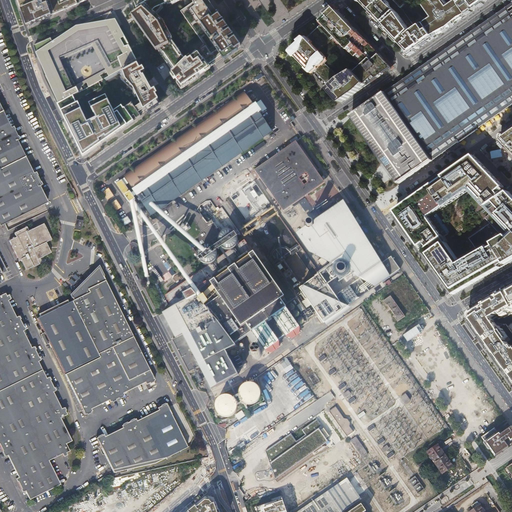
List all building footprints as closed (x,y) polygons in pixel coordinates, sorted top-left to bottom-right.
[(17,0),(18,1),(21,10),(39,2),(42,1),(41,0),(17,0)] [(39,2),(21,10),(27,27),(50,17),(58,13),(61,12),(63,11),(65,10),(86,0),(43,0),(42,1),(39,2)] [(231,31),(230,30),(225,22),(224,21),(219,15),(208,0),(136,0),(134,1),(136,6),(138,11),(132,15),(133,17),(134,19),(138,24),(144,32),(147,38),(148,39),(156,50),(158,49),(166,61),(171,68),(174,72),(172,73),(182,87),(198,76),(213,65),(224,57),(225,56),(234,50),(241,45),(236,38),(235,37),(231,31)] [(412,54),(435,38),(439,35),(442,33),(452,26),(462,19),(465,17),(468,15),(477,8),(488,0),(459,0),(458,1),(454,3),(450,6),(445,0),(420,0),(434,18),(428,22),(426,24),(423,26),(417,29),(412,22),(403,9),(402,8),(408,3),(405,0),(395,0),(395,1),(394,0),(360,0),(370,10),(383,24),(401,43),(412,54)] [(511,104),(511,13),(507,7),(415,72),(386,91),(434,160),(468,136),(511,104)] [(324,22),(321,24),(319,27),(307,38),(293,51),(308,67),(314,74),(327,87),(329,89),(342,103),(346,100),(357,92),(371,83),(369,81),(375,76),(377,78),(393,67),(382,55),(368,41),(363,36),(359,31),(355,27),(338,9),(331,15),(324,22)] [(122,69),(137,60),(136,58),(134,54),(132,51),(128,43),(125,37),(121,30),(118,26),(115,28),(109,20),(107,21),(102,15),(78,26),(51,38),(33,46),(36,53),(45,79),(58,104),(75,95),(79,92),(77,87),(74,89),(65,69),(60,58),(92,44),(98,41),(111,64),(114,69),(121,66),(122,69)] [(109,76),(122,69),(121,66),(114,69),(111,64),(98,41),(92,44),(105,68),(76,85),(77,87),(79,92),(84,90),(82,87),(87,83),(89,87),(103,79),(101,75),(107,72),(109,76)] [(140,104),(143,112),(149,108),(150,109),(160,102),(154,90),(153,91),(152,90),(151,89),(153,88),(149,82),(147,78),(143,70),(141,66),(137,60),(122,69),(124,74),(122,75),(134,90),(137,96),(140,104)] [(74,89),(77,87),(76,85),(68,68),(65,69),(74,89)] [(124,74),(122,69),(109,76),(104,79),(106,81),(120,73),(122,75),(124,74)] [(362,109),(351,116),(384,163),(395,178),(399,184),(434,160),(386,91),(376,99),(362,109)] [(124,177),(132,189),(254,106),(246,93),(124,177)] [(83,156),(134,121),(126,109),(125,109),(123,106),(114,111),(106,94),(91,101),(100,117),(92,121),(81,101),(79,102),(75,95),(58,104),(83,156)] [(140,114),(135,107),(132,102),(125,108),(126,109),(134,121),(135,120),(132,117),(135,115),(137,119),(141,116),(140,114)] [(132,189),(139,199),(260,114),(263,112),(257,104),(254,106),(132,189)] [(140,114),(143,112),(140,104),(138,105),(135,107),(140,114)] [(0,113),(8,129),(10,128),(0,107),(0,113)] [(0,274),(1,274),(0,272),(0,225),(45,204),(37,188),(39,187),(41,186),(35,173),(33,174),(30,175),(14,142),(17,141),(19,140),(13,127),(10,128),(8,129),(0,113),(0,274)] [(260,114),(139,199),(151,215),(228,163),(273,132),(260,114)] [(511,129),(509,132),(504,136),(503,140),(508,145),(511,149),(511,129)] [(30,175),(33,174),(17,141),(14,142),(30,175)] [(296,141),(255,171),(284,212),(314,191),(325,183),(318,172),(296,141)] [(501,149),(490,151),(491,159),(502,157),(501,149)] [(456,293),(476,282),(473,278),(511,254),(511,194),(475,157),(397,215),(456,293)] [(123,196),(129,191),(121,180),(115,184),(116,185),(117,185),(121,190),(120,191),(123,196)] [(103,190),(116,215),(122,211),(109,186),(103,190)] [(37,188),(45,204),(47,203),(39,187),(37,188)] [(129,191),(123,196),(129,204),(135,200),(129,191)] [(310,253),(334,265),(360,279),(382,263),(383,263),(344,200),(296,234),(310,253)] [(124,226),(131,222),(128,217),(121,221),(124,226)] [(33,267),(39,264),(37,260),(40,258),(51,253),(46,243),(51,240),(43,224),(29,231),(27,227),(14,233),(16,238),(14,239),(13,238),(12,239),(13,240),(9,241),(19,261),(21,260),(26,270),(33,267)] [(279,342),(278,341),(266,323),(272,319),(284,336),(285,338),(300,327),(281,300),(284,297),(244,241),(210,264),(196,274),(164,296),(172,308),(173,307),(174,308),(186,301),(185,301),(187,300),(184,295),(192,290),(196,295),(197,294),(198,295),(198,296),(204,302),(206,303),(205,304),(211,310),(212,310),(213,311),(212,312),(219,318),(221,319),(220,320),(236,342),(248,334),(252,331),(256,337),(266,352),(279,342)] [(270,254),(269,259),(282,273),(285,274),(285,277),(288,274),(288,277),(290,277),(288,278),(287,283),(294,291),(298,287),(296,282),(294,280),(293,275),(297,274),(292,273),(293,269),(291,264),(289,261),(292,262),(294,260),(302,258),(299,257),(303,256),(294,255),(299,251),(298,246),(289,248),(285,247),(276,249),(270,254)] [(382,263),(360,279),(376,287),(391,276),(401,269),(392,257),(383,263),(382,263)] [(101,271),(99,268),(92,275),(71,296),(73,301),(100,356),(135,340),(101,271)] [(178,273),(172,278),(175,282),(181,278),(178,273)] [(342,304),(321,274),(300,289),(324,324),(347,307),(348,307),(342,304)] [(342,291),(350,303),(359,296),(352,285),(342,291)] [(511,288),(468,313),(511,375),(511,328),(509,324),(506,324),(500,323),(494,319),(497,318),(497,316),(499,314),(501,315),(503,316),(504,317),(505,317),(506,318),(511,314),(511,288)] [(226,352),(238,345),(236,342),(220,320),(221,319),(219,318),(212,312),(213,311),(212,310),(211,310),(205,304),(206,303),(204,302),(198,296),(198,295),(197,294),(196,295),(192,290),(184,295),(187,300),(185,301),(186,301),(174,308),(173,307),(172,308),(171,309),(165,312),(163,313),(176,337),(172,339),(189,373),(200,367),(212,389),(239,374),(232,361),(231,361),(226,352)] [(0,430),(2,435),(0,435),(0,452),(3,458),(6,457),(12,454),(23,475),(16,478),(14,480),(21,493),(23,492),(32,488),(36,496),(60,484),(47,459),(61,453),(62,456),(66,454),(65,453),(69,451),(65,444),(71,441),(59,418),(66,414),(63,407),(61,408),(54,412),(46,395),(53,392),(54,391),(47,377),(46,378),(39,381),(30,365),(38,361),(39,360),(32,346),(30,347),(23,351),(15,334),(22,331),(24,330),(17,316),(16,317),(8,320),(0,304),(0,303),(7,300),(9,299),(7,296),(5,296),(4,293),(0,295),(0,430)] [(390,296),(383,301),(386,305),(387,305),(395,316),(394,317),(397,321),(404,316),(390,296)] [(0,304),(8,320),(16,317),(7,300),(0,303),(0,304)] [(40,317),(69,303),(67,300),(39,314),(40,317)] [(69,303),(40,317),(37,318),(64,373),(98,356),(71,302),(71,301),(69,303)] [(100,356),(73,301),(71,302),(98,356),(100,359),(101,358),(100,356)] [(266,323),(278,341),(284,336),(272,319),(266,323)] [(468,322),(461,328),(475,347),(482,342),(468,322)] [(23,351),(30,347),(22,331),(15,334),(23,351)] [(252,331),(248,334),(252,340),(256,337),(252,331)] [(135,340),(100,356),(101,358),(100,359),(65,375),(85,415),(92,411),(91,409),(87,401),(105,393),(108,401),(109,403),(124,396),(123,393),(119,386),(141,375),(145,383),(146,385),(155,381),(135,340)] [(253,357),(254,358),(255,359),(257,359),(259,359),(260,358),(262,357),(262,355),(262,353),(262,352),(261,350),(259,349),(257,349),(256,349),(254,350),(253,351),(252,353),(252,355),(253,357)] [(39,381),(46,378),(38,361),(30,365),(39,381)] [(145,383),(141,375),(119,386),(123,393),(145,383)] [(249,380),(247,380),(245,381),(243,381),(241,382),(240,384),(239,385),(238,387),(237,389),(237,391),(237,393),(238,395),(239,397),(240,398),(242,400),(243,401),(245,401),(247,401),(249,401),(251,401),(253,400),(255,399),(256,397),(257,396),(258,394),(258,392),(258,390),(258,388),(257,386),(256,384),(255,383),(253,382),(251,381),(249,380)] [(54,412),(61,408),(53,392),(46,395),(54,412)] [(108,401),(105,393),(87,401),(91,409),(108,401)] [(406,393),(400,397),(405,404),(411,400),(406,393)] [(227,394),(225,394),(223,395),(221,395),(219,396),(218,398),(216,399),(216,401),(215,403),(215,405),(215,407),(216,409),(217,411),(218,412),(219,414),(221,415),(223,415),(225,416),(227,415),(229,415),(231,414),(233,413),(234,411),(235,410),(236,408),(236,406),(236,404),(236,402),(235,400),(234,398),(232,397),(231,396),(229,395),(227,394)] [(96,438),(108,461),(113,473),(127,470),(127,471),(131,471),(131,469),(154,464),(166,458),(166,460),(171,458),(170,456),(188,448),(166,403),(157,408),(158,410),(162,418),(141,429),(136,421),(135,419),(121,426),(122,428),(126,436),(109,445),(104,437),(103,434),(96,438)] [(330,411),(347,436),(354,431),(350,426),(351,422),(348,419),(345,418),(336,407),(330,411)] [(162,418),(158,410),(136,421),(141,429),(162,418)] [(245,415),(242,411),(235,415),(238,420),(245,415)] [(315,415),(266,450),(275,479),(328,441),(327,439),(330,436),(315,415)] [(504,432),(500,435),(495,428),(482,437),(495,456),(508,447),(505,442),(508,439),(510,441),(511,439),(511,427),(504,432)] [(126,436),(122,428),(104,437),(109,445),(126,436)] [(367,451),(356,436),(351,440),(362,455),(364,457),(368,453),(367,451)] [(427,452),(435,463),(445,455),(438,444),(427,452)] [(12,454),(6,457),(16,478),(23,475),(12,454)] [(453,466),(445,455),(435,463),(442,473),(453,466)] [(423,462),(419,465),(423,471),(427,468),(423,462)] [(107,478),(106,475),(97,480),(99,483),(107,478)] [(415,476),(410,480),(417,491),(421,488),(418,483),(419,483),(415,476)] [(342,511),(361,499),(346,478),(296,511),(342,511)] [(32,488),(23,492),(28,501),(36,496),(32,488)] [(397,492),(391,496),(396,503),(403,499),(397,492)] [(208,495),(188,511),(219,511),(214,497),(208,495)] [(286,511),(282,497),(253,506),(255,511),(286,511)] [(469,511),(484,511),(477,501),(471,505),(474,509),(469,511)] [(363,511),(366,510),(362,503),(349,511),(363,511)]
